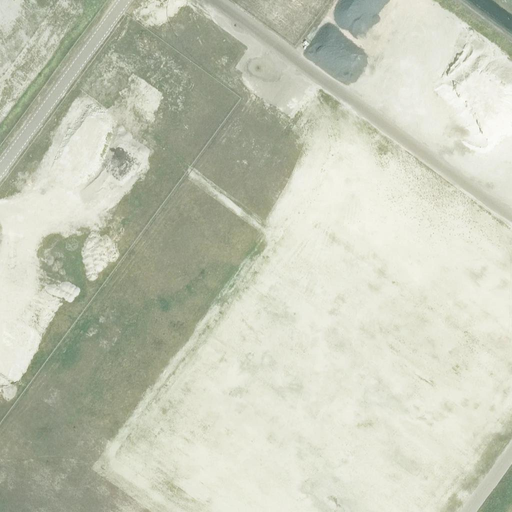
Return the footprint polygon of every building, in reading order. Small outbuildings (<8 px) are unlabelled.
[(339,61),(381,95),(402,68),(396,67),(399,63),(412,65),(405,42),(400,41),(403,17),(421,5),(431,20),(421,12),(420,18),(414,13),(413,20),(421,21),(422,13),(428,21),(441,17),(419,0),(412,0),(413,3),(408,2),(408,0),(367,0),(361,42),(349,41),(349,46),(332,51),(339,61)] [(283,14),(279,18),(294,30),(298,26),(283,14)] [(140,59),(147,63),(153,52),(146,48),(140,59)] [(121,114),(134,125),(141,116),(128,105),(121,114)] [(148,136),(155,125),(149,121),(142,132),(148,136)] [(236,141),(235,144),(232,142),(228,152),(240,156),(244,144),(236,141)] [(282,169),(294,152),(285,145),(272,162),(282,169)] [(316,196),(331,176),(314,164),(268,230),(291,246),(301,232),(296,229),(309,210),(316,215),(325,202),(316,196)] [(236,187),(245,174),(239,170),(230,183),(236,187)] [(264,186),(267,182),(258,177),(256,181),(264,186)] [(286,189),(291,193),(299,182),(294,178),(286,189)] [(274,203),(279,207),(288,197),(284,193),(274,203)] [(242,198),(224,224),(247,239),(251,232),(248,229),(261,211),(242,198)] [(152,239),(145,245),(153,253),(159,247),(152,239)] [(124,250),(118,258),(128,265),(134,257),(124,250)] [(0,261),(0,278),(9,280),(13,264),(0,261)] [(66,407),(120,323),(99,310),(45,393),(66,407)] [(140,394),(162,359),(156,355),(160,350),(139,336),(112,377),(110,379),(94,404),(91,406),(84,417),(92,426),(95,428),(111,416),(121,400),(126,396),(132,400),(140,394)] [(10,453),(18,443),(14,440),(6,450),(10,453)] [(0,481),(41,506),(52,489),(0,457),(0,481)]
